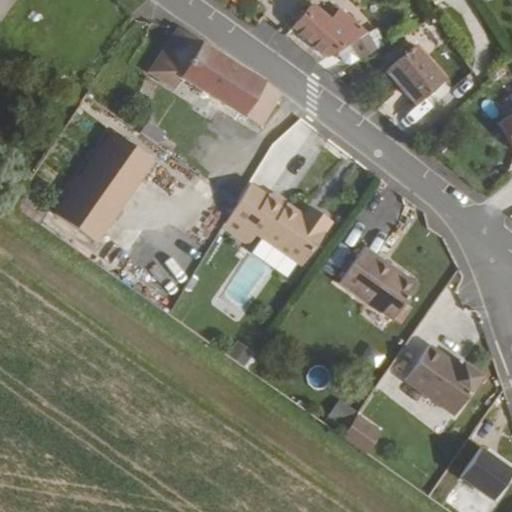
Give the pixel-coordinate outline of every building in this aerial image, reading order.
[(262,0),(233,0),(244,10),(262,0)] [(324,13),(304,0),(288,23),(328,51),(359,37),(368,54),(385,46),(376,30),(334,3),(331,1),(324,13)] [(261,76),(175,26),(149,73),(169,85),(174,75),(257,126),(278,87),(261,76)] [(452,67),(418,39),(397,64),(430,93),(452,67)] [(511,113),(496,124),(511,151),(511,113)] [(158,127),(140,114),(132,122),(151,136),(158,127)] [(76,174),(122,200),(152,157),(109,126),(76,174)] [(95,237),(122,200),(76,174),(53,206),(95,237)] [(238,195),(229,210),(244,221),(259,231),(301,261),(330,220),(308,204),(305,208),(271,184),(267,188),(249,176),(238,195)] [(507,184),(503,176),(497,180),(502,188),(507,184)] [(259,231),(244,221),(238,230),(253,240),(259,231)] [(408,294),(354,256),(329,290),(384,329),(408,294)] [(245,365),(255,350),(237,338),(227,354),(245,365)] [(397,390),(448,419),(472,380),(452,369),(449,375),(430,365),(432,361),(419,354),(397,390)] [(337,399),(327,421),(348,431),(358,409),(337,399)] [(359,413),(342,437),(368,455),(385,431),(359,413)] [(511,463),(482,443),(461,475),(498,500),(511,479),(511,463)]
